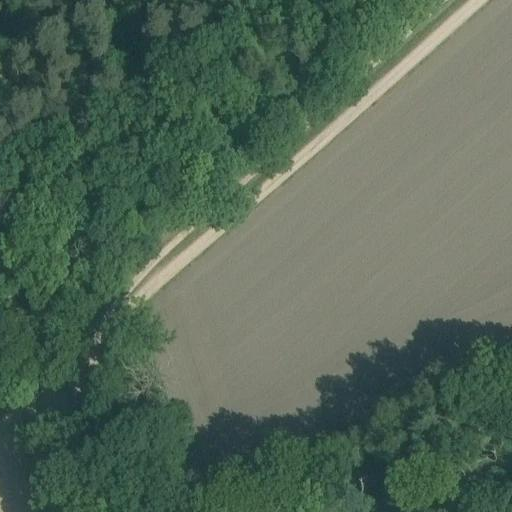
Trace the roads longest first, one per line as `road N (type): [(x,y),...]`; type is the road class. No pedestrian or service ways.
road 1 (track): [(477,0),(140,311),(70,420)]
road 2 (track): [(70,420),(0,246)]
